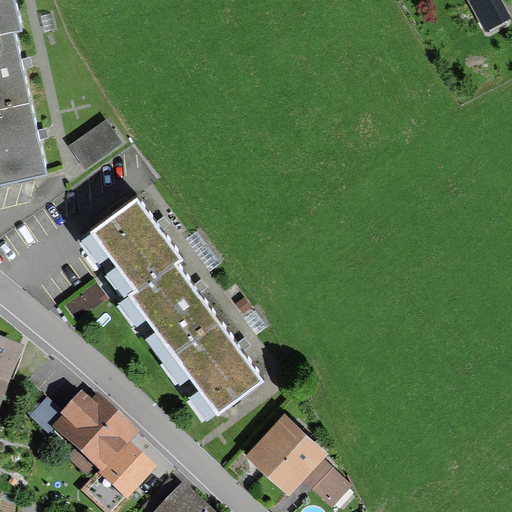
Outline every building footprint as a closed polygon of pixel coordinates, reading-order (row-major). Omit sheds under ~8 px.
[(0,0),(0,32),(15,29),(15,30),(22,28),(15,0),(0,0)] [(472,0),(487,27),(503,18),(493,0),(472,0)] [(0,105),(31,99),(23,64),(15,30),(15,29),(0,32),(0,105)] [(0,182),(47,172),(39,135),(31,99),(0,105),(0,182)] [(70,145),(85,166),(120,141),(105,121),(70,145)] [(137,194),(90,228),(134,287),(174,258),(176,261),(177,260),(183,256),(160,225),(137,194)] [(134,287),(128,292),(172,351),(219,316),(198,288),(177,260),(176,261),(174,258),(134,287)] [(218,411),(264,377),(242,346),(219,316),(172,351),(218,411)] [(0,393),(16,353),(0,346),(0,393)] [(37,411),(51,428),(66,416),(51,399),(37,411)] [(60,426),(100,462),(127,433),(99,407),(95,412),(83,401),(60,426)] [(257,452),(290,483),(317,453),(284,422),(257,452)] [(303,478),(331,501),(346,484),(330,469),(332,467),(322,458),(303,478)] [(205,511),(184,492),(163,511),(205,511)]
